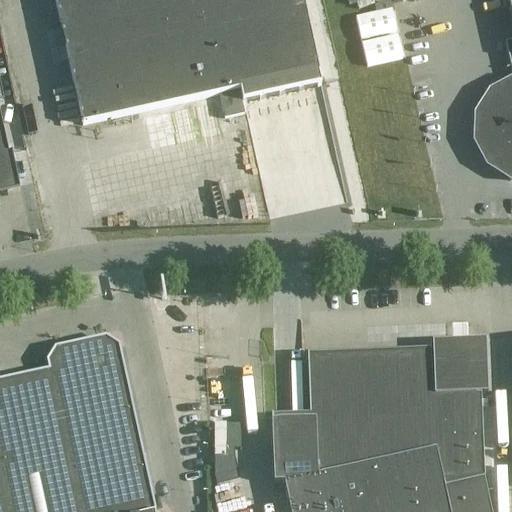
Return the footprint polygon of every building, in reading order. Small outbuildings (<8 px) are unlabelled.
[(54,0),(82,127),(219,97),(224,121),(245,116),(240,93),(318,75),(301,0),(54,0)] [(511,0),(506,0),(511,24),(511,42),(505,45),(511,76),(511,82),(490,94),(475,117),(474,144),(487,167),(510,182),(511,181),(511,0)] [(0,191),(15,189),(0,120),(0,191)] [(0,511),(154,511),(119,349),(106,341),(56,352),(48,364),(50,373),(0,384),(0,511)] [(289,511),(447,511),(442,485),(478,477),(475,397),(487,396),(485,343),(432,345),(432,357),(312,363),(315,423),(271,425),(273,486),(283,485),(289,511)]
